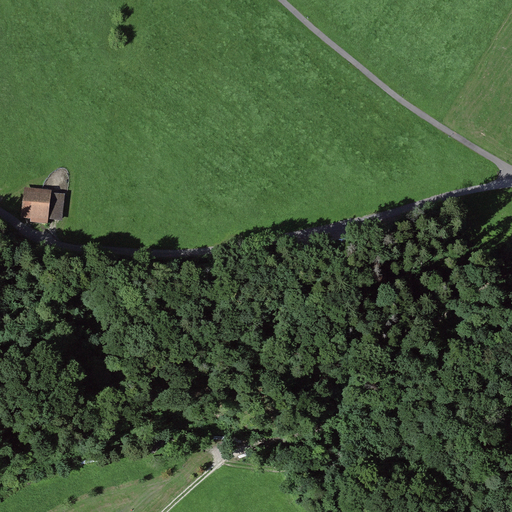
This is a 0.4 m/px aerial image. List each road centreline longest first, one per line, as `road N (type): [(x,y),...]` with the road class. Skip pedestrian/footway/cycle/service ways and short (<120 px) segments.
road 1 (residential): [(511,184),(210,251),(55,245),(0,212)]
road 2 (track): [(511,272),(457,299),(392,374),(327,425),(221,456),(161,511)]
